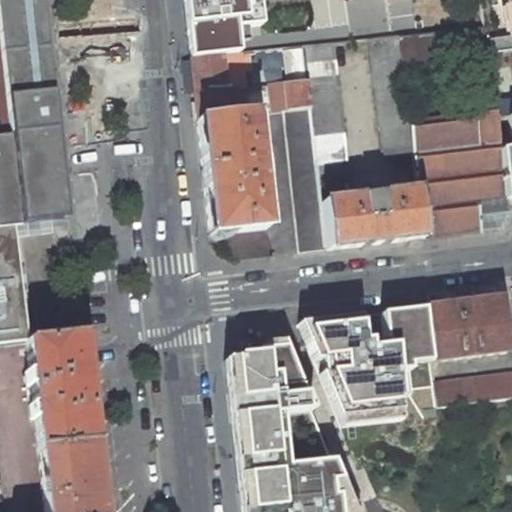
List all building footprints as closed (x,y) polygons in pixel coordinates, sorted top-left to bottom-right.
[(63,221),(67,220),(41,0),(0,0),(0,45),(10,134),(0,135),(0,228),(13,227),(63,221)] [(181,0),(184,22),(189,60),(236,55),(231,27),(256,25),(253,0),(181,0)] [(511,35),(511,3),(503,4),(508,37),(511,35)] [(439,17),(441,32),(469,29),(483,28),(481,13),(439,17)] [(485,40),(483,28),(469,29),(472,56),(480,112),(408,120),(412,155),(416,191),(422,239),(481,232),(477,204),(506,200),(499,151),(496,128),(495,119),(489,73),(487,54),(485,40)] [(441,32),(398,37),(401,64),(472,56),(469,29),(441,32)] [(511,35),(508,37),(485,40),(487,54),(511,50),(511,70),(489,73),(495,119),(507,118),(511,116),(511,35)] [(398,37),(368,41),(382,159),(412,155),(408,120),(401,64),(398,37)] [(347,177),(333,44),(303,48),(309,108),(318,181),(347,177)] [(287,111),(309,108),(303,48),(289,49),(292,83),(284,84),(287,111)] [(195,121),(251,115),(266,113),(264,98),(244,101),(244,98),(234,99),(233,89),(225,90),(223,73),(242,70),(240,55),(236,55),(189,60),(195,121)] [(243,83),(242,70),(223,73),(225,90),(233,89),(243,88),(244,88),(243,83)] [(267,80),(243,83),(244,88),(268,85),(267,80)] [(243,88),(233,89),(234,99),(244,98),(243,88)] [(318,181),(309,108),(287,111),(281,112),(297,254),(326,250),(320,203),(318,181)] [(267,257),(251,115),(195,121),(209,237),(239,261),(267,257)] [(511,116),(507,118),(508,126),(510,137),(511,137),(511,139),(508,148),(499,151),(506,200),(508,216),(511,205),(511,116)] [(507,118),(495,119),(496,128),(508,126),(507,118)] [(326,250),(326,251),(422,239),(416,191),(320,203),(326,250)] [(506,200),(477,204),(481,232),(500,229),(508,216),(506,200)] [(64,230),(63,221),(13,227),(14,236),(64,230)] [(27,341),(14,236),(13,227),(0,228),(0,347),(15,345),(25,344),(25,342),(27,341)] [(506,354),(499,299),(421,309),(428,363),(506,354)] [(428,363),(421,309),(379,314),(382,340),(360,343),(357,317),(310,323),(297,324),(304,341),(306,346),(313,362),(320,361),(321,374),(318,375),(340,427),(400,420),(395,373),(409,372),(408,366),(428,363)] [(91,443),(79,336),(27,341),(25,342),(25,344),(30,386),(26,387),(28,407),(32,407),(37,450),(91,443)] [(331,511),(330,503),(332,499),(331,482),(338,483),(284,352),(283,349),(281,343),(264,344),(264,350),(256,351),(255,356),(235,358),(235,360),(222,362),(239,511),(331,511)] [(320,361),(313,362),(318,375),(321,374),(320,361)] [(511,374),(432,385),(435,410),(511,399),(511,374)] [(435,416),(434,409),(422,410),(423,418),(435,416)] [(99,511),(91,443),(37,450),(43,511),(99,511)] [(331,511),(349,511),(338,483),(331,482),(332,499),(330,503),(331,511)]
